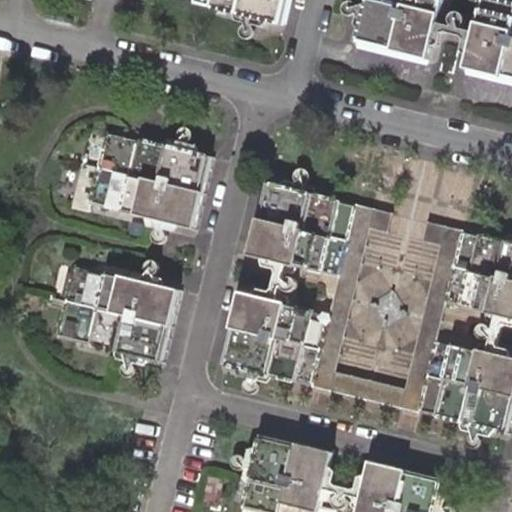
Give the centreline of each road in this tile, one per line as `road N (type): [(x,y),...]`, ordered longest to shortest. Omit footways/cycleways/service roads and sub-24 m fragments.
road 1 (residential): [(257,94),(198,360),(203,389),(221,403),(511,468)]
road 2 (residential): [(257,94),(19,30)]
road 3 (residential): [(511,151),(292,98)]
road 4 (track): [(0,390),(33,475),(37,511)]
